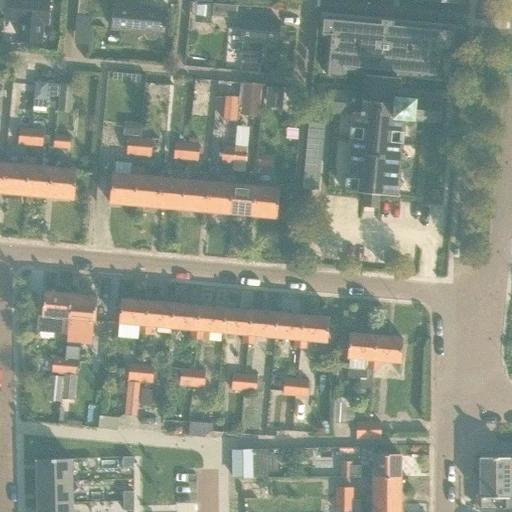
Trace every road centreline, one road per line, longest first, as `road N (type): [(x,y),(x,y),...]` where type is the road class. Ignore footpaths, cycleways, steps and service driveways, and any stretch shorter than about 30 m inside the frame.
road 1 (residential): [(466,296),(1,251)]
road 2 (residential): [(309,0),(301,83),(180,73)]
road 3 (unknown): [(308,7),(511,20)]
road 4 (residential): [(466,296),(497,257),(511,120)]
road 5 (residential): [(180,73),(65,64),(70,0)]
road 6 (residential): [(3,428),(1,251)]
